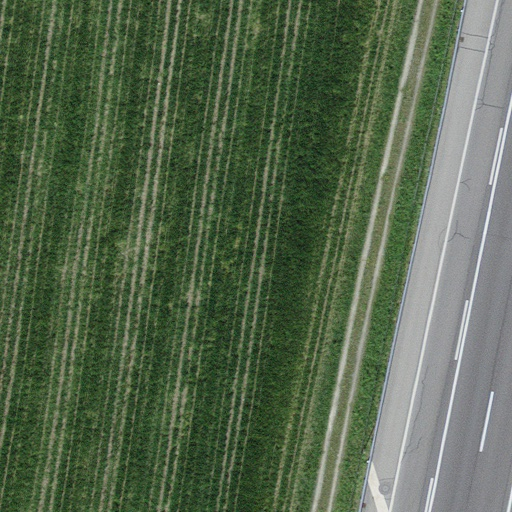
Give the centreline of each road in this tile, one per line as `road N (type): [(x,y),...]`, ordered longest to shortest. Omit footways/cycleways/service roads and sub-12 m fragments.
road 1 (track): [(431,0),(311,511)]
road 2 (motorway): [(511,293),(469,511)]
